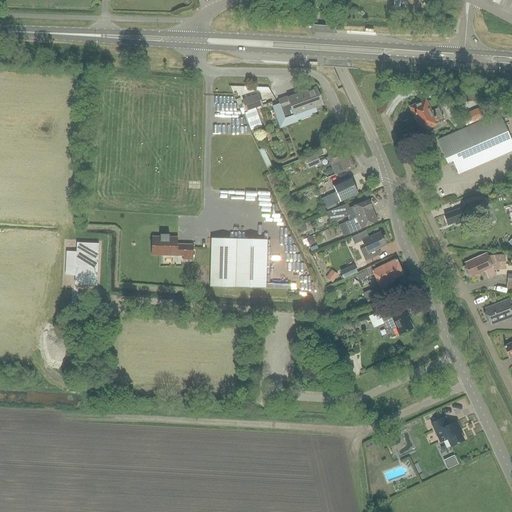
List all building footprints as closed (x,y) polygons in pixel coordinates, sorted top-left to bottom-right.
[(323,106),(316,88),(288,98),(288,97),(279,101),(285,119),(294,116),(323,106)] [(263,106),(259,94),(240,101),(251,131),(263,126),(256,108),(263,106)] [(419,132),(444,121),(438,109),(431,112),(426,102),(413,108),(415,113),(415,114),(416,116),(414,116),(418,125),(422,123),(424,129),(419,132)] [(462,116),(466,126),(484,119),(479,108),(462,116)] [(511,151),(511,141),(500,113),(437,140),(447,164),(453,162),(458,175),(511,151)] [(327,153),(336,175),(354,168),(347,149),(344,150),(343,147),(327,153)] [(321,164),(316,153),(304,159),(309,170),(321,164)] [(358,194),(350,177),(333,185),(336,193),(321,199),(325,209),(358,194)] [(483,227),(493,223),(482,193),(462,201),(464,207),(444,215),(447,223),(449,222),(450,225),(455,223),(456,225),(464,222),(463,221),(469,219),(467,214),(477,211),(483,227)] [(354,214),(356,218),(373,211),(371,208),(368,200),(351,207),(351,208),(349,209),(347,204),(327,212),(331,223),(354,214)] [(377,221),(373,211),(356,218),(344,224),(349,235),(354,233),(354,232),(377,221)] [(386,245),(380,233),(362,241),(365,248),(360,250),(365,261),(377,256),(374,250),(386,245)] [(152,237),(152,255),(183,256),(183,259),(193,260),(193,244),(192,244),(192,245),(178,245),(178,238),(170,238),(170,235),(161,234),(160,237),(152,237)] [(212,238),(211,286),(266,287),(268,239),(212,238)] [(97,286),(99,244),(77,243),(76,285),(97,286)] [(470,278),(493,267),(487,253),(464,264),(465,266),(462,268),(466,276),(469,275),(470,278)] [(510,269),(509,254),(499,254),(500,270),(510,269)] [(396,260),(376,269),(375,266),(367,269),(371,276),(374,275),(381,289),(393,283),(392,280),(403,275),(396,260)] [(352,267),(355,273),(366,268),(362,262),(352,267)] [(333,282),(338,275),(331,270),(326,277),(333,282)] [(379,292),(366,298),(369,304),(381,297),(379,292)] [(511,305),(510,299),(485,309),(486,312),(483,314),(487,323),(490,322),(491,325),(511,317),(511,305)] [(406,310),(391,316),(387,308),(375,314),(377,320),(382,319),(385,327),(385,326),(386,328),(387,330),(389,330),(391,330),(393,329),(396,328),(399,335),(413,329),(408,317),(409,316),(406,310)] [(350,366),(337,371),(342,381),(354,376),(350,366)] [(449,425),(445,417),(431,423),(440,443),(447,440),(451,448),(464,442),(459,429),(460,429),(457,422),(449,425)] [(385,439),(389,448),(400,444),(396,435),(385,439)] [(451,469),(462,463),(458,454),(447,459),(451,469)]
